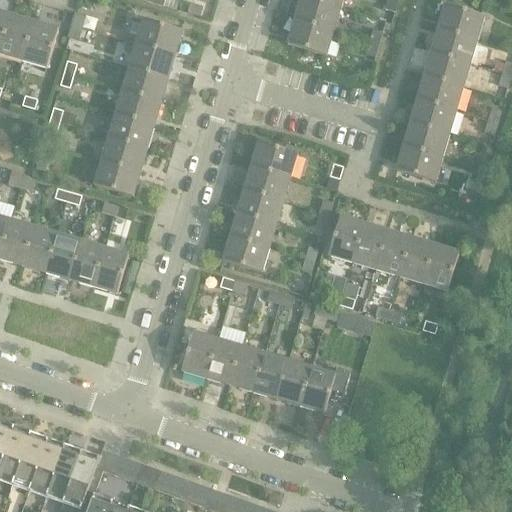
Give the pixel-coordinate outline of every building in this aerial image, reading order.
[(154,0),(153,5),(165,8),(166,0),(154,0)] [(306,0),(302,0),(295,22),(335,34),(342,10),(306,0)] [(306,0),(342,10),(344,0),(306,0)] [(399,2),(392,0),(389,0),(386,12),(396,14),(399,2)] [(188,15),(201,19),(203,9),(191,5),(188,15)] [(446,7),(439,31),(479,42),(486,19),(446,7)] [(0,55),(12,17),(0,13),(0,55)] [(77,15),(73,27),(83,30),(86,18),(77,15)] [(35,24),(12,17),(0,55),(0,56),(24,63),(35,24)] [(144,22),(137,46),(176,58),(184,33),(144,22)] [(328,58),(335,34),(295,22),(288,47),(328,58)] [(60,31),(35,24),(24,63),(48,70),(60,31)] [(83,30),(73,27),(69,40),(79,42),(83,30)] [(439,31),(432,55),(471,67),(479,42),(439,31)] [(374,32),(370,44),(380,47),(383,35),(374,32)] [(380,47),(370,44),(367,56),(376,59),(380,47)] [(176,58),(137,46),(130,69),(170,81),(176,58)] [(432,55),(425,79),(464,90),(471,67),(432,55)] [(69,64),(65,75),(75,78),(78,67),(69,64)] [(511,65),(506,64),(503,76),(511,78),(511,65)] [(170,81),(130,69),(123,92),(163,104),(170,81)] [(75,78),(65,75),(61,88),(71,91),(75,78)] [(511,80),(511,78),(503,76),(499,88),(509,91),(511,80)] [(464,90),(425,79),(418,102),(458,113),(464,90)] [(163,104),(123,92),(117,116),(156,127),(163,104)] [(40,97),(38,102),(36,112),(35,114),(45,117),(50,100),(40,97)] [(26,98),(23,108),(36,112),(38,102),(26,98)] [(418,102),(411,125),(451,137),(458,113),(418,102)] [(55,111),(51,122),(61,125),(64,113),(55,111)] [(492,111),(489,122),(499,125),(502,113),(492,111)] [(65,113),(64,113),(61,125),(74,129),(78,116),(65,113)] [(156,127),(117,116),(109,140),(149,151),(156,127)] [(61,125),(51,122),(47,135),(57,138),(61,125)] [(499,125),(489,122),(485,135),(495,138),(499,125)] [(411,125),(404,148),(444,160),(451,137),(411,125)] [(149,151),(109,140),(102,163),(142,175),(149,151)] [(259,144),(252,168),(291,180),(298,156),(259,144)] [(436,185),(444,160),(404,148),(397,173),(436,185)] [(479,157),(475,169),(485,172),(488,160),(479,157)] [(50,161),(40,158),(37,171),(47,174),(50,161)] [(142,175),(102,163),(95,188),(134,199),(142,175)] [(341,182),(344,170),(335,167),(331,179),(341,182)] [(252,168),(245,192),(284,204),(291,180),(252,168)] [(485,172),(475,169),(471,182),(481,185),(485,172)] [(24,181),(12,177),(9,187),(21,191),(24,181)] [(36,185),(24,181),(21,191),(33,194),(36,185)] [(56,201),(68,205),(70,195),(59,191),(56,201)] [(245,192),(238,216),(277,227),(284,204),(245,192)] [(83,198),(70,195),(68,205),(80,208),(83,198)] [(324,202),(320,214),(330,217),(334,205),(324,202)] [(103,215),(114,218),(117,209),(106,205),(103,215)] [(130,212),(117,209),(114,218),(127,222),(130,212)] [(330,217),(320,214),(316,226),(326,229),(330,217)] [(238,216),(231,239),(271,251),(277,227),(238,216)] [(0,260),(11,222),(0,218),(0,260)] [(330,258),(354,265),(365,226),(341,219),(330,258)] [(35,229),(11,222),(0,260),(0,261),(23,268),(35,229)] [(389,233),(365,226),(354,265),(377,272),(389,233)] [(58,236),(35,229),(23,268),(47,275),(58,236)] [(413,240),(389,233),(377,272),(401,279),(413,240)] [(82,243),(58,236),(47,275),(70,282),(82,243)] [(263,275),(271,251),(231,239),(224,264),(263,275)] [(437,247),(413,240),(401,279),(426,287),(437,247)] [(105,250),(82,243),(70,282),(94,289),(105,250)] [(460,254),(437,247),(426,287),(449,294),(460,254)] [(310,249),(306,261),(316,264),(319,252),(310,249)] [(130,257),(105,250),(94,289),(118,296),(130,257)] [(316,264),(306,261),(302,273),(312,276),(316,264)] [(336,279),(332,295),(344,299),(348,285),(348,283),(336,279)] [(221,290),(233,293),(236,283),(224,280),(221,290)] [(248,287),(236,283),(233,293),(245,297),(248,287)] [(348,285),(344,299),(355,302),(359,288),(348,285)] [(268,304),(280,307),(283,297),(271,294),(268,304)] [(329,305),(341,308),(344,299),(332,295),(329,305)] [(295,301),(283,297),(280,307),(292,311),(295,301)] [(355,302),(344,299),(341,308),(353,312),(356,302),(355,302)] [(315,318),(327,321),(329,311),(318,308),(315,318)] [(376,319),(388,323),(391,313),(379,309),(376,319)] [(329,311),(327,321),(339,324),(342,315),(329,311)] [(403,316),(391,313),(388,323),(400,326),(403,316)] [(426,323),(424,333),(436,337),(439,327),(426,323)] [(183,374),(207,381),(218,341),(195,334),(183,374)] [(242,348),(218,341),(207,381),(230,388),(242,348)] [(265,355),(242,348),(230,388),(254,395),(265,355)] [(289,363),(265,355),(254,395),(277,402),(289,363)] [(312,369),(289,363),(277,402),(300,409),(312,369)] [(337,377),(312,369),(300,409),(325,416),(337,377)] [(0,472),(15,429),(0,423),(0,472)] [(32,435),(15,429),(0,472),(0,482),(14,487),(32,435)] [(49,441),(32,435),(14,487),(31,493),(49,441)] [(66,447),(49,441),(31,493),(47,499),(66,447)] [(83,453),(66,447),(47,499),(65,505),(83,453)] [(101,460),(83,453),(65,505),(83,511),(101,460)] [(122,467),(109,462),(104,474),(118,479),(122,467)] [(143,474),(129,469),(125,482),(139,487),(143,474)] [(156,479),(143,474),(139,487),(152,491),(156,479)] [(177,487),(163,482),(159,494),(173,499),(177,487)] [(190,491),(177,487),(173,499),(186,503),(190,491)] [(210,498),(197,494),(193,506),(205,510),(210,498)] [(110,511),(114,503),(95,497),(89,511),(110,511)] [(220,511),(224,503),(210,498),(205,510),(210,511),(220,511)] [(129,511),(131,509),(114,503),(110,511),(129,511)]
